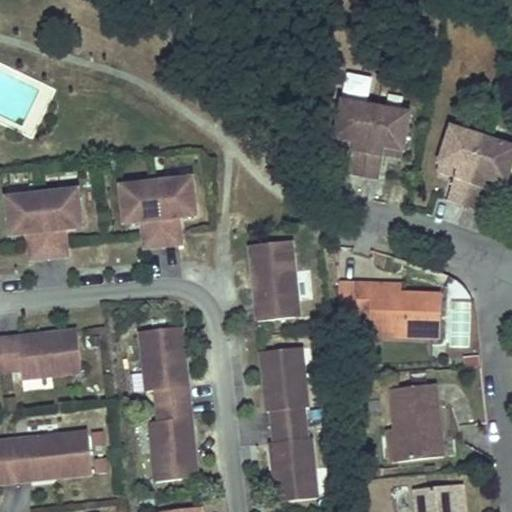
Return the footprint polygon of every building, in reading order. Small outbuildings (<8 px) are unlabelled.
[(394,143),(404,105),(338,84),(327,120),(348,127),(345,136),(338,159),(364,169),(372,145),(374,137),(394,143)] [(348,127),(327,120),(324,128),(345,136),(348,127)] [(508,179),(511,165),(511,142),(449,124),(439,156),(460,162),(457,171),(449,195),(478,204),(484,181),(486,172),(508,179)] [(394,143),(374,137),(372,145),(392,151),(394,143)] [(460,162),(439,156),(436,165),(457,171),(460,162)] [(190,172),(119,180),(124,217),(144,214),(147,244),(178,241),(174,211),(195,209),(190,172)] [(508,179),(486,172),(484,181),(505,188),(508,179)] [(77,185),(6,192),(10,229),(30,227),(33,257),(64,253),(61,224),(80,221),(77,185)] [(291,241),(251,245),(254,282),(259,282),(263,320),(299,316),(291,241)] [(254,282),(258,320),(263,320),(259,282),(254,282)] [(396,293),(395,282),(366,284),(366,295),(396,293)] [(438,336),(436,291),(396,293),(366,295),(366,284),(351,285),(353,322),(368,321),(369,331),(389,330),(389,339),(438,336)] [(353,322),(351,285),(335,286),(338,323),(353,322)] [(179,314),(139,318),(144,377),(148,377),(152,409),(148,409),(154,469),(194,465),(191,428),(186,428),(183,407),(189,406),(185,372),(180,373),(178,351),(183,351),(179,314)] [(0,364),(4,364),(21,362),(21,366),(81,360),(76,319),(39,323),(40,328),(18,330),(18,325),(0,327),(0,364)] [(389,339),(389,330),(369,331),(370,340),(389,339)] [(300,345),(260,350),(267,409),(271,409),(274,440),(270,440),(277,499),(283,499),(317,495),(310,436),(306,436),(303,405),(307,405),(300,345)] [(442,426),(435,380),(389,385),(394,431),(398,459),(445,453),(443,436),(439,436),(438,426),(442,426)] [(0,466),(53,461),(54,466),(91,462),(87,422),(27,428),(27,431),(0,433),(0,466)] [(390,460),(398,459),(394,431),(387,432),(390,460)] [(53,461),(0,466),(0,471),(54,466),(53,461)] [(465,484),(458,485),(461,511),(464,511),(469,511),(465,484)] [(461,511),(458,485),(424,489),(426,511),(461,511)] [(200,511),(199,495),(158,499),(159,511),(200,511)]
